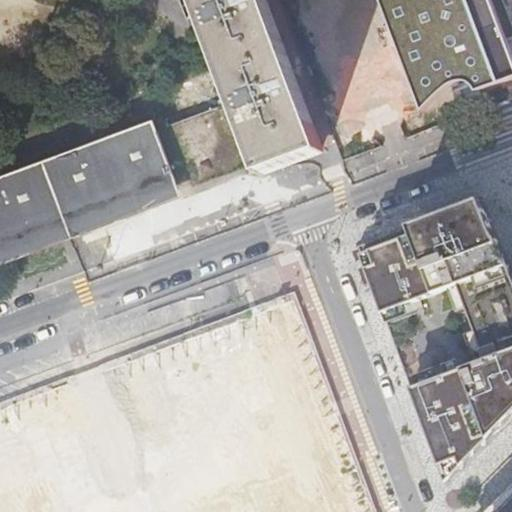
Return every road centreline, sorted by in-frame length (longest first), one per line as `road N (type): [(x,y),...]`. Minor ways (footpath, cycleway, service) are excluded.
road 1 (residential): [(0,323),(304,208)]
road 2 (residential): [(419,511),(304,208)]
road 3 (unclassified): [(0,165),(303,54)]
road 4 (residential): [(304,208),(511,132)]
